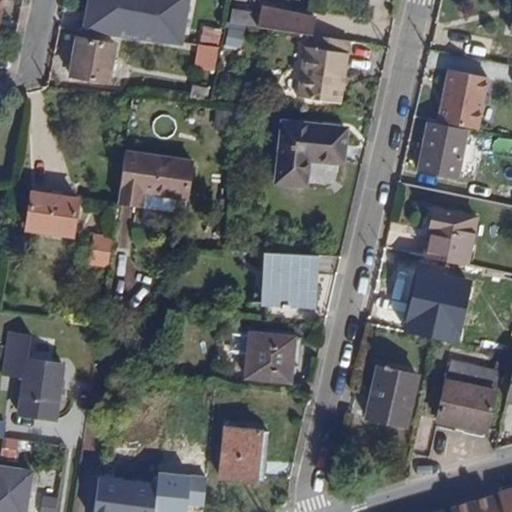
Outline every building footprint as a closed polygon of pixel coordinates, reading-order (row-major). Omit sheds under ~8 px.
[(193,0),(90,0),(86,26),(186,44),(193,0)] [(231,24),(256,28),(258,13),(233,9),(231,24)] [(312,36),(314,19),(261,11),(259,28),(308,36),(312,36)] [(199,44),(217,47),(218,32),(201,29),(199,44)] [(299,98),(341,102),(349,42),(312,36),(308,36),(299,98)] [(72,76),(108,82),(114,45),(78,39),(72,76)] [(218,63),(230,65),(231,51),(221,49),(218,63)] [(463,125),(480,128),(491,77),(451,69),(440,120),(463,125)] [(193,99),(207,101),(208,90),(194,88),(193,99)] [(420,172),(458,180),(469,132),(462,131),(463,125),(440,120),(431,118),(420,172)] [(278,183),(307,185),(309,160),(343,162),(347,127),(283,121),(278,183)] [(144,193),(187,199),(192,162),(126,153),(119,202),(143,205),(144,193)] [(28,229),(72,236),(77,200),(33,193),(28,229)] [(426,256),(467,264),(477,217),(437,210),(426,256)] [(113,242),(95,239),(91,267),(109,270),(113,242)] [(265,304),(309,306),(311,285),(315,286),(316,256),(268,253),(265,304)] [(411,320),(458,330),(468,284),(422,274),(411,320)] [(27,361),(30,361),(33,335),(9,332),(5,375),(25,377),(27,361)] [(248,378),(291,383),(295,337),(252,333),(248,378)] [(20,413),(56,419),(63,366),(30,361),(27,361),(25,377),(20,413)] [(439,420),(487,430),(500,372),(452,361),(439,420)] [(368,416),(407,424),(418,376),(379,367),(368,416)] [(221,478),(257,481),(262,432),(227,429),(221,478)] [(0,511),(26,511),(32,472),(0,467),(0,511)] [(209,476),(157,470),(156,481),(152,511),(187,511),(188,505),(205,507),(209,476)] [(152,511),(156,481),(99,475),(94,511),(152,511)] [(511,511),(511,492),(500,496),(503,503),(497,506),(494,498),(451,511),(511,511)]
